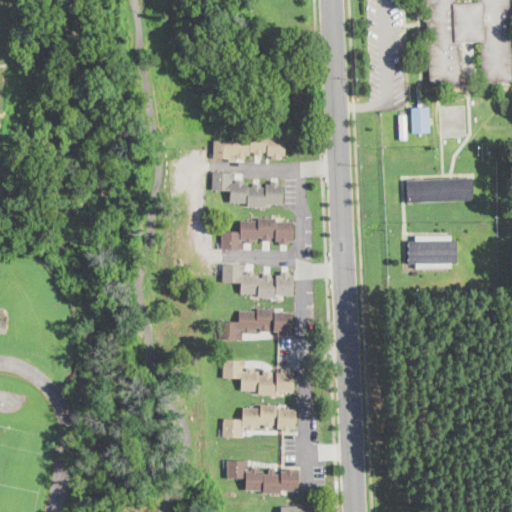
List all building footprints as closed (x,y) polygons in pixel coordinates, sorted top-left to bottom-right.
[(457,0),(458,1),(479,0),(510,0),(511,39),(511,79),(483,80),(481,40),(460,41),(462,81),(431,83),(431,82),(429,37),(432,37),(431,27),(428,27),(428,17),(431,17),(430,7),(427,7),(426,0),(457,0)] [(423,103),(423,106),(429,106),(430,132),(412,133),(411,107),(417,106),(417,104),(423,103)] [(408,139),(400,140),(399,114),(407,114),(408,139)] [(269,133),(269,136),(286,136),(286,155),(268,155),(268,151),(250,151),(250,155),(232,155),(232,158),(215,158),(215,157),(216,141),(234,141),(234,135),(251,135),(251,133),(269,133)] [(258,187),(267,187),(267,184),(284,185),(283,204),(265,203),(265,207),(248,206),(248,202),(231,202),(231,190),(215,189),(215,172),(233,173),(233,183),(250,183),(250,187),(258,187)] [(473,200),(407,203),(406,180),(472,177),(473,200)] [(277,218),(277,222),(295,222),(294,240),(276,240),(276,237),(259,237),(259,240),(242,240),(242,249),(223,249),(223,248),(223,231),(241,232),(241,221),(259,221),(259,218),(277,218)] [(452,235),(452,239),(457,239),(458,263),(452,263),(452,269),(415,269),(415,264),(409,264),(409,260),(408,260),(408,258),(409,258),(409,253),(408,253),(408,250),(409,250),(409,246),(407,246),(407,243),(408,243),(408,240),(415,240),(415,235),(452,235)] [(260,277),(277,278),(277,276),(295,276),(294,294),(276,294),(276,297),(259,297),(259,293),(241,293),(242,282),(224,281),(225,264),(244,265),(243,274),(260,274),(260,277)] [(276,309),(276,312),(293,313),(292,331),(275,331),(275,327),(257,327),(257,330),(240,330),(240,339),(222,338),(222,321),(240,322),(241,311),(258,311),(258,309),(276,309)] [(260,375),(277,375),(277,372),(295,373),(295,392),(277,391),(277,395),(259,394),(259,390),(242,389),(242,377),(224,377),(225,359),(244,360),(244,371),(260,371),(260,375)] [(279,405),(279,409),(297,409),(297,428),(278,427),(278,424),(260,423),(260,427),(244,426),(243,436),(226,436),(226,434),(226,418),(243,419),(244,407),(262,408),(262,405),(279,405)] [(269,474),(281,474),(281,471),(300,472),(299,490),(281,490),(281,494),(264,493),(264,490),(246,489),(247,478),(229,478),(230,460),(248,460),(248,471),(264,471),(264,474),(269,474)]
